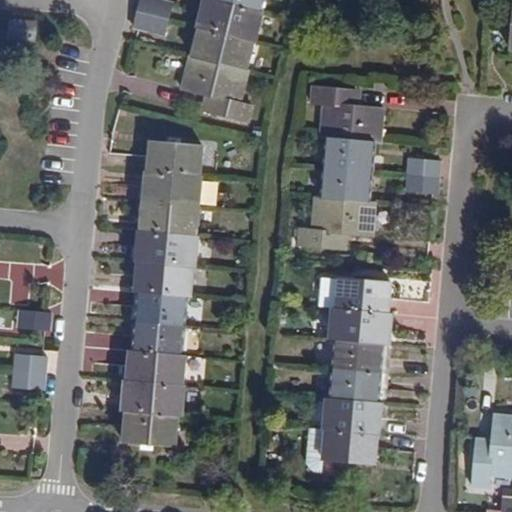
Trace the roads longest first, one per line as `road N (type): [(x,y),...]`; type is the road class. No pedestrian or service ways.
road 1 (residential): [(83,225),(58,511)]
road 2 (residential): [(474,94),(457,325)]
road 3 (residential): [(108,0),(83,225)]
road 4 (residential): [(457,325),(438,511)]
